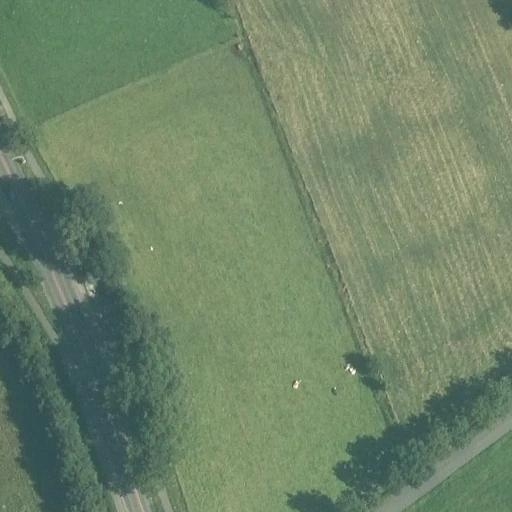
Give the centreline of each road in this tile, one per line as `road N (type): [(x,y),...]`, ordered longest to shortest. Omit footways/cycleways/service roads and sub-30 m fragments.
road 1 (secondary): [(137,511),(82,347),(0,154)]
road 2 (unclassified): [(389,511),(511,420)]
